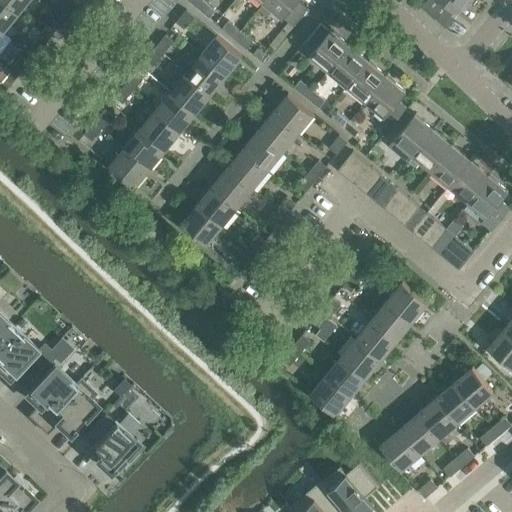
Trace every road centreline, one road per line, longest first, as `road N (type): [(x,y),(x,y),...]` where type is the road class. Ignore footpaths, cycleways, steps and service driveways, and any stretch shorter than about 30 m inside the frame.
road 1 (residential): [(263,316),(354,202),(465,291),(511,230)]
road 2 (residential): [(52,102),(136,0)]
road 3 (residential): [(61,511),(78,494),(0,422)]
